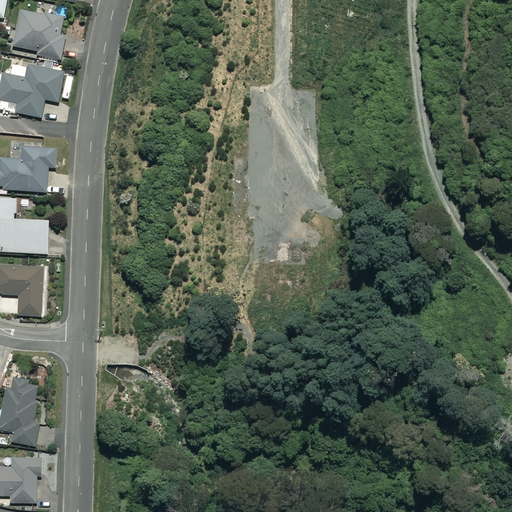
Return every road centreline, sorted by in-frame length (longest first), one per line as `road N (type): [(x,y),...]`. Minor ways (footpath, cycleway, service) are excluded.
road 1 (track): [(384,0),(393,79),(422,197),(509,327),(498,386),(511,394)]
road 2 (residential): [(116,0),(89,146),(82,341)]
road 3 (track): [(281,0),(280,249)]
road 4 (residential): [(82,341),(77,511)]
